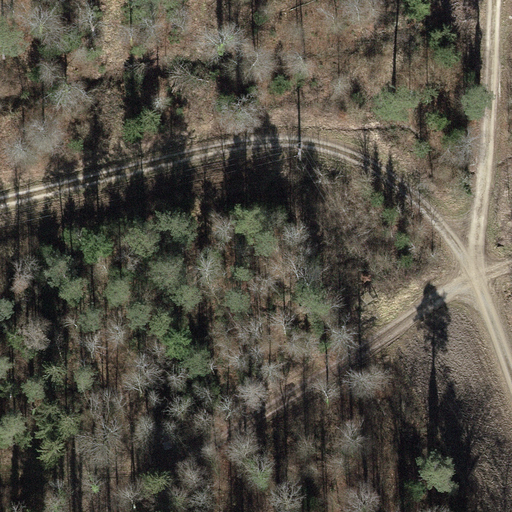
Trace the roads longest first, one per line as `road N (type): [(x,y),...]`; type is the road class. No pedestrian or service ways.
road 1 (track): [(0,201),(269,143),(334,151),(394,180),(439,214),(487,277),(511,366)]
road 2 (track): [(97,511),(368,351),(446,294),(511,271)]
road 3 (track): [(487,277),(496,0)]
road 4 (track): [(153,479),(98,466),(0,473)]
